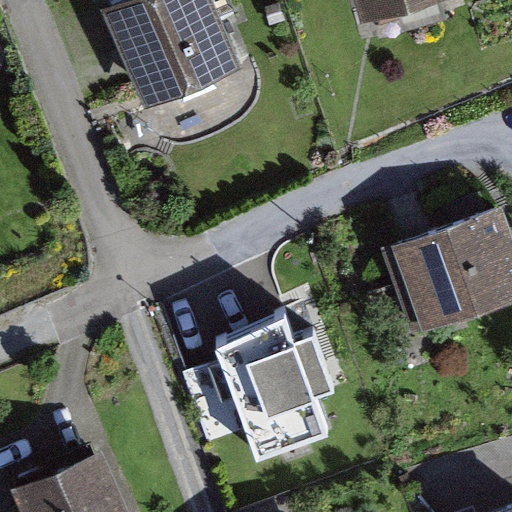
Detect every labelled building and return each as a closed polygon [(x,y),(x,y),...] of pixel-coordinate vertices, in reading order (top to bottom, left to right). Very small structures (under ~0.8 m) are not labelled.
[(226,0),(100,0),(135,102),(230,70),(210,12),(229,6),(226,0)] [(357,0),(363,15),(412,0),(357,0)] [(511,240),(498,203),(386,243),(417,329),(511,295),(511,240)] [(310,325),(185,371),(213,447),(338,401),(310,325)] [(362,457),(351,430),(304,449),(315,476),(362,457)] [(124,511),(96,445),(4,483),(16,511),(124,511)]
